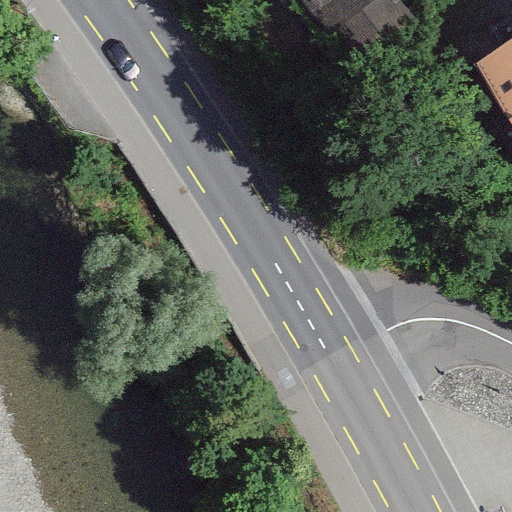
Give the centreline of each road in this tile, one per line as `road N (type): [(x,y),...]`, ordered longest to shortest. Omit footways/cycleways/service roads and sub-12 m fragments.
road 1 (primary): [(99,0),(333,356)]
road 2 (residential): [(333,356),(406,322),(439,318),(511,344)]
road 3 (primary): [(333,356),(417,511)]
